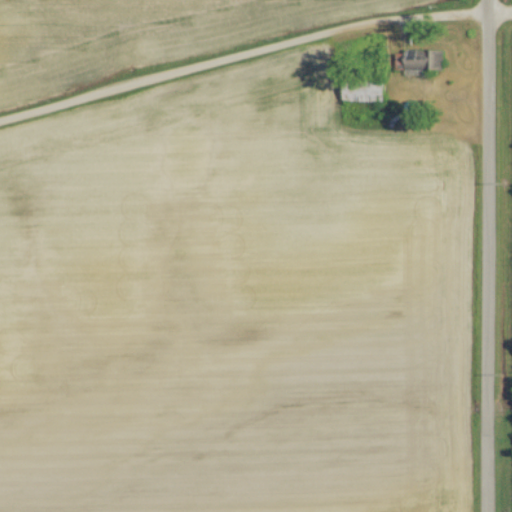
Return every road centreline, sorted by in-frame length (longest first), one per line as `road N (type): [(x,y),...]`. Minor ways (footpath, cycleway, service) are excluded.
road 1 (residential): [(0,117),(392,16),(511,7)]
road 2 (residential): [(490,511),(493,0)]
